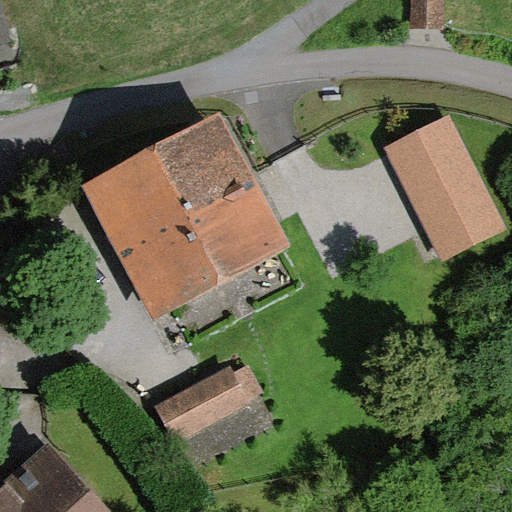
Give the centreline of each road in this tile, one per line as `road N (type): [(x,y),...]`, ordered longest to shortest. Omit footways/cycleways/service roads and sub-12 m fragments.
road 1 (residential): [(231,77),(375,64),(511,79)]
road 2 (residential): [(0,140),(231,77)]
road 3 (residential): [(329,0),(231,77)]
